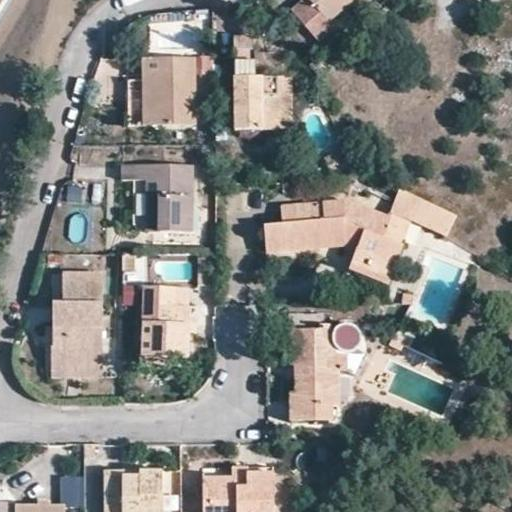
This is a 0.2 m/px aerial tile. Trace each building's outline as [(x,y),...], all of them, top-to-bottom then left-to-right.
[(352,0),(302,0),(291,9),(319,42),(335,28),(329,20),(352,0)] [(235,130),(277,129),(276,111),(264,110),(264,95),(285,96),(285,77),(256,77),(255,37),(234,37),(234,73),(235,102),(235,130)] [(217,103),(235,102),(234,73),(217,73),(217,103)] [(196,125),(196,76),(151,77),(151,124),(196,125)] [(276,111),(277,129),(292,129),(294,77),(285,77),(285,96),(264,95),(264,110),(276,111)] [(333,178),(354,168),(346,149),(324,159),(333,178)] [(194,233),(194,166),(123,165),(123,180),(146,180),(147,233),(194,233)] [(391,211),(411,220),(415,212),(428,217),(434,204),(399,189),(391,211)] [(400,247),(402,243),(382,236),(389,216),(347,200),(283,207),(282,223),(264,225),(267,252),(345,244),(357,248),(354,256),(371,262),(366,274),(388,282),(400,247)] [(411,220),(447,234),(457,215),(434,204),(428,217),(415,212),(411,220)] [(402,243),(411,220),(391,211),(389,216),(382,236),(402,243)] [(216,285),(216,253),(200,253),(200,285),(216,285)] [(133,254),(123,254),(123,269),(132,269),(133,254)] [(350,269),(366,274),(371,262),(354,256),(350,269)] [(85,363),(103,363),(103,273),(64,274),(63,302),(52,302),(51,327),(64,328),(63,336),(59,337),(58,347),(52,347),(51,366),(85,366),(85,363)] [(140,310),(140,286),(123,286),(123,309),(140,310)] [(142,356),(169,356),(190,356),(191,306),(179,305),(178,288),(143,286),(142,356)] [(398,304),(409,304),(409,296),(398,296),(398,304)] [(339,405),(339,374),(329,374),(339,350),(349,352),(355,350),(361,344),(362,336),(359,327),(353,324),(345,322),(340,325),(335,330),(290,331),(290,365),(294,365),(294,392),(290,393),(291,421),(333,421),(332,405),(339,405)] [(64,328),(51,327),(52,347),(58,347),(59,337),(63,336),(64,328)] [(403,349),(405,344),(394,338),(391,343),(403,349)] [(329,374),(339,374),(348,374),(349,352),(339,350),(329,374)] [(168,368),(169,356),(142,356),(142,368),(168,368)] [(102,378),(103,363),(85,363),(85,366),(51,366),(52,378),(102,378)] [(248,476),(233,476),(204,477),(204,511),(273,511),(272,467),(248,466),(248,476)] [(233,467),(233,476),(248,476),(248,466),(233,467)] [(161,511),(162,469),(141,470),(141,475),(122,475),(122,470),(104,470),(104,511),(161,511)] [(202,511),(203,472),(188,472),(187,511),(202,511)]
